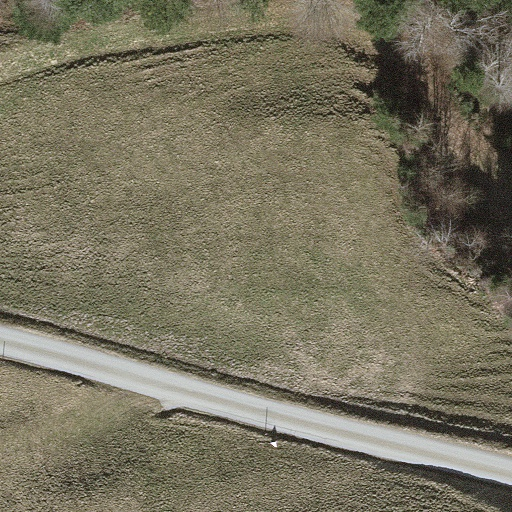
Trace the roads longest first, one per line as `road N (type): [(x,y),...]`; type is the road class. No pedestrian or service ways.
road 1 (track): [(0,62),(76,40),(336,28),(424,78),(483,172),(511,193)]
road 2 (residential): [(0,347),(511,476)]
